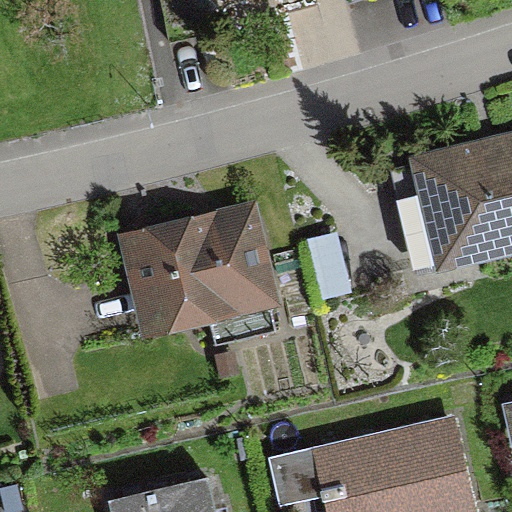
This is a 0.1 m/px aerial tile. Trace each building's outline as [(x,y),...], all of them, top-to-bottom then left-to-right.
[(155,0),(164,44),(194,37),(185,0),(155,0)] [(311,0),(276,0),(281,14),(313,6),(311,0)] [(393,201),(409,268),(511,244),(511,141),(392,170),(399,200),(393,201)] [(204,223),(126,242),(146,326),(225,307),(222,297),(261,288),(243,214),(242,215),(244,223),(215,230),(211,224),(204,223)] [(451,511),(466,509),(446,423),(270,464),(279,501),(317,492),(319,500),(325,498),(327,511),(451,511)] [(104,503),(106,511),(210,511),(203,480),(104,503)] [(22,486),(26,511),(35,511),(31,484),(22,486)]
